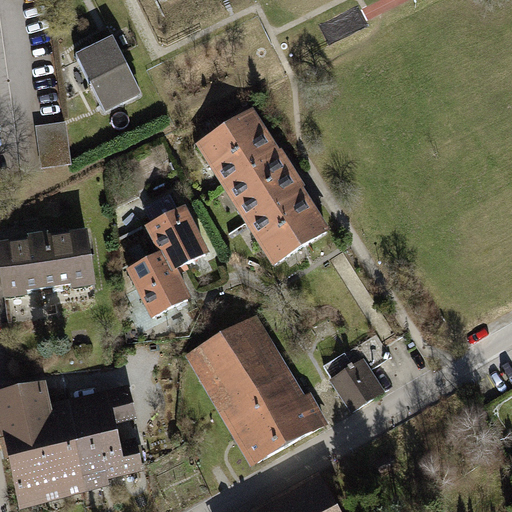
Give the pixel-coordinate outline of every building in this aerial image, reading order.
[(118,38),(82,57),(111,115),(147,97),(118,38)] [(255,116),(202,149),(275,266),(328,233),(255,116)] [(70,126),(43,130),(47,169),(75,166),(70,126)] [(126,279),(153,330),(192,309),(176,280),(210,262),(183,213),(143,234),(158,262),(126,279)] [(87,238),(0,249),(0,283),(4,311),(95,299),(87,238)] [(260,324),(191,362),(252,471),(328,429),(310,396),(303,400),(260,324)] [(365,365),(333,385),(354,418),(385,398),(365,365)] [(140,471),(133,444),(116,448),(110,426),(134,420),(128,393),(47,413),(42,395),(0,404),(0,407),(22,499),(140,471)] [(375,469),(383,481),(402,469),(395,457),(375,469)] [(334,511),(316,481),(261,511),(334,511)]
